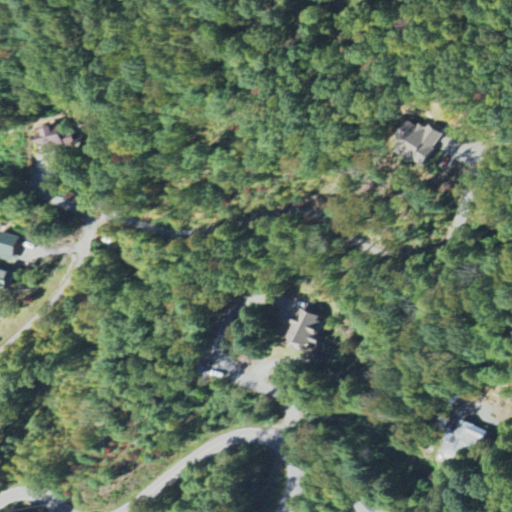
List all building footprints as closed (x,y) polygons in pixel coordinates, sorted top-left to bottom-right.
[(444,133),(428,123),(423,131),(405,120),(389,146),(423,167),(444,133)] [(41,133),(55,154),(74,142),(60,121),(41,133)] [(19,238),(0,231),(0,294),(3,296),(11,272),(0,268),(0,264),(2,259),(11,263),(19,238)] [(302,312),(299,320),(293,318),(284,343),(314,354),(326,321),(302,312)] [(490,432),(459,418),(444,451),(465,460),(472,445),(482,449),(490,432)]
